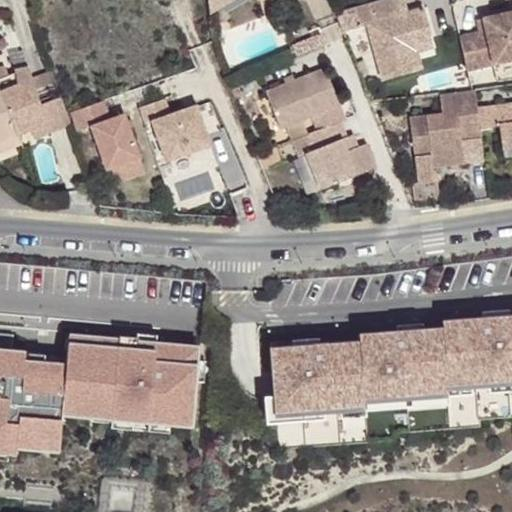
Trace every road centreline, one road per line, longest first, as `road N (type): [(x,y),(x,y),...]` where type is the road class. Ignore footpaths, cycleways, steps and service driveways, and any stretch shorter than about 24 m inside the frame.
road 1 (unclassified): [(0,227),(231,244),(511,217)]
road 2 (unknown): [(287,230),(195,20)]
